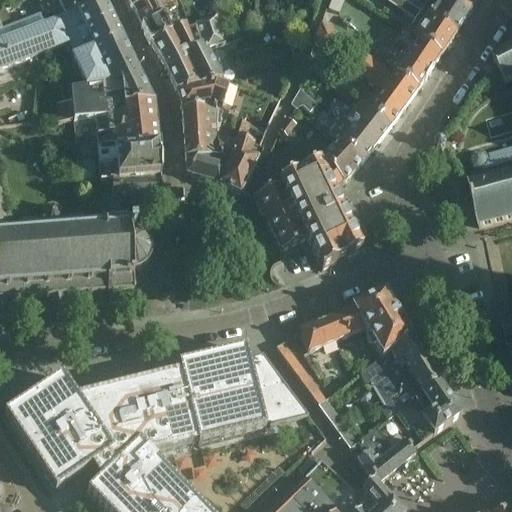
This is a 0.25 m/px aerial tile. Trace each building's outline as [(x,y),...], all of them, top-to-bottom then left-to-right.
[(38,6),(43,16),(58,9),(81,0),(49,0),(38,6)] [(81,0),(58,9),(43,16),(44,16),(55,12),(59,21),(68,48),(72,60),(69,62),(81,87),(60,89),(62,106),(56,107),(58,124),(71,123),(68,94),(121,83),(126,106),(151,108),(152,108),(152,107),(96,0),(81,0)] [(126,0),(132,13),(153,0),(126,0)] [(153,0),(132,13),(140,31),(163,20),(162,19),(169,16),(173,22),(172,23),(177,33),(185,29),(174,0),(153,0)] [(453,38),(420,15),(397,0),(393,0),(389,7),(414,24),(406,36),(405,36),(439,59),(453,38)] [(421,0),(427,4),(420,15),(453,38),(467,18),(440,0),(421,0)] [(440,0),(467,18),(477,0),(440,0)] [(6,12),(0,14),(0,33),(1,36),(14,32),(6,12)] [(163,20),(140,31),(149,47),(177,33),(172,23),(173,22),(169,16),(162,19),(163,20)] [(185,29),(177,33),(149,47),(163,69),(164,71),(211,55),(209,51),(224,46),(216,18),(196,26),(202,45),(192,48),(185,29)] [(0,73),(68,48),(59,21),(43,27),(41,21),(14,32),(1,36),(0,33),(0,73)] [(357,100),(353,106),(388,133),(416,94),(370,62),(320,27),(313,46),(380,95),(373,105),(369,103),(366,107),(357,100)] [(405,36),(406,36),(402,33),(382,60),(375,55),(370,62),(416,94),(439,59),(405,36)] [(511,44),(501,50),(504,57),(493,62),(496,68),(505,87),(511,83),(511,178),(469,188),(479,230),(511,222),(511,327),(503,328),(503,326),(500,327),(508,358),(510,357),(511,356),(511,44)] [(211,55),(164,71),(167,79),(168,79),(175,96),(216,87),(223,89),(207,60),(212,58),(211,55)] [(310,73),(319,80),(327,68),(320,63),(314,66),(310,73)] [(71,123),(58,124),(58,125),(73,123),(73,124),(106,122),(106,128),(97,129),(97,128),(73,131),(74,141),(111,136),(154,129),(152,108),(151,108),(126,106),(121,83),(68,94),(71,123)] [(216,87),(175,96),(181,115),(209,112),(221,118),(241,126),(242,127),(243,125),(246,118),(267,127),(276,106),(223,89),(216,87)] [(315,107),(299,93),(293,103),(290,108),(294,112),(295,112),(296,111),(300,109),(308,115),(315,107)] [(353,106),(327,140),(336,147),(360,168),(388,133),(353,106)] [(209,112),(181,115),(181,117),(185,164),(209,161),(227,165),(234,146),(215,143),(214,130),(219,130),(218,124),(221,118),(209,112)] [(278,134),(286,139),(295,127),(287,121),(278,134)] [(224,175),(219,189),(240,198),(261,153),(242,144),(249,129),(243,125),(242,127),(241,126),(234,146),(227,165),(224,175)] [(111,136),(74,141),(75,159),(156,151),(154,129),(111,136)] [(443,151),(444,145),(442,141),(436,140),(432,143),(432,150),(435,154),(440,155),(443,151)] [(321,157),(314,165),(341,189),(360,168),(336,147),(325,160),(321,157)] [(156,151),(75,159),(77,185),(78,185),(159,181),(156,151)] [(209,161),(185,164),(186,179),(219,189),(224,175),(227,165),(209,161)] [(341,189),(314,165),(317,168),(277,188),(278,190),(252,203),(262,224),(263,223),(280,256),(305,243),(320,273),(360,254),(332,198),(341,189)] [(0,321),(8,321),(6,301),(24,300),(25,305),(27,304),(27,300),(45,298),(45,303),(47,303),(47,298),(50,298),(51,309),(63,308),(62,297),(65,297),(66,301),(68,301),(67,297),(85,295),(86,300),(88,299),(88,295),(106,294),(106,298),(110,298),(109,294),(133,292),(131,275),(135,275),(138,273),(141,272),(144,269),(147,266),(148,263),(149,260),(150,256),(150,253),(149,249),(147,246),(145,243),(143,240),(140,238),(137,236),(133,236),(133,232),(132,231),(128,232),(127,219),(119,219),(120,204),(161,205),(159,181),(78,185),(100,184),(111,185),(111,204),(110,220),(104,220),(104,216),(100,216),(101,222),(83,223),(82,218),(60,219),(60,217),(60,215),(59,213),(57,211),(56,210),(54,209),(52,208),(50,208),(48,209),(46,210),(44,211),(43,212),(42,214),(41,216),(41,218),(42,221),(19,222),(19,228),(1,230),(1,222),(0,218),(0,321)] [(351,313),(350,313),(363,334),(364,334),(381,361),(409,341),(383,298),(350,312),(351,313)] [(350,313),(324,324),(334,346),(363,334),(350,313)] [(334,346),(324,324),(298,335),(307,357),(334,346)] [(370,388),(376,398),(423,363),(409,341),(381,361),(359,378),(367,390),(370,388)] [(327,422),(334,417),(282,347),(275,351),(327,422)] [(179,378),(76,400),(59,377),(3,419),(54,495),(91,470),(99,483),(85,496),(100,511),(200,511),(149,458),(196,446),(197,449),(264,432),(263,427),(268,426),(268,429),(307,419),(261,358),(251,360),(252,362),(247,363),(244,352),(177,369),(179,378)] [(423,363),(376,398),(383,408),(379,411),(388,423),(403,411),(398,405),(406,400),(410,406),(411,405),(436,386),(423,363)] [(436,386),(411,405),(422,420),(420,422),(429,434),(430,432),(434,438),(462,418),(436,386)] [(414,459),(410,454),(402,444),(402,445),(397,439),(386,446),(375,433),(355,447),(363,457),(356,463),(372,483),(371,483),(372,484),(377,489),(414,459)] [(349,452),(356,447),(350,439),(343,444),(349,452)] [(320,467),(305,481),(332,511),(363,511),(337,482),(320,467)] [(332,511),(305,481),(286,499),(297,511),(332,511)] [(355,498),(337,482),(363,511),(396,511),(379,491),(377,489),(372,484),(371,483),(367,488),(355,498)] [(297,511),(286,499),(272,511),(297,511)]
